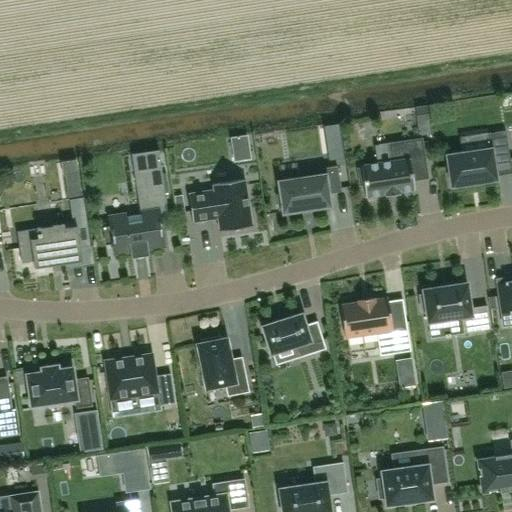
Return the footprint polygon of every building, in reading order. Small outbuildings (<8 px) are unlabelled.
[(510,163),(505,131),(488,134),(490,149),(446,155),(451,187),(496,180),(494,165),(510,163)] [(415,190),(410,161),(424,159),(421,139),(400,142),(403,159),(360,166),(361,168),(357,169),(360,186),(363,185),(365,197),(365,198),(385,195),(385,197),(400,195),(400,192),(415,190)] [(141,153),(148,200),(165,198),(158,151),(141,153)] [(341,191),(337,167),(306,172),(306,178),(278,182),(280,195),(276,195),(278,211),(282,210),(283,213),(301,211),(312,209),(330,206),(328,193),(341,191)] [(251,227),(244,179),(213,184),(214,191),(188,194),(192,222),(218,218),(220,232),(251,227)] [(30,246),(18,248),(20,263),(32,261),(33,268),(66,263),(81,261),(80,249),(90,248),(82,197),(68,199),(69,210),(72,227),(64,228),(63,224),(36,228),(37,238),(29,239),(30,246)] [(130,250),(131,258),(148,255),(147,248),(163,245),(158,212),(109,219),(111,228),(104,229),(106,245),(113,244),(114,253),(130,250)] [(424,294),(419,295),(421,311),(426,311),(428,322),(430,339),(445,336),(445,337),(450,337),(450,336),(490,330),(486,306),(470,308),(466,284),(450,286),(441,287),(441,288),(423,290),(424,294)] [(511,293),(499,295),(503,325),(511,324),(511,293)] [(358,303),(340,305),(345,338),(391,331),(394,353),(410,351),(405,321),(391,324),(387,298),(374,300),(374,298),(357,301),(358,303)] [(288,318),(275,322),(263,326),(261,326),(262,329),(262,328),(270,352),(270,353),(270,355),(272,354),(280,351),(295,346),(298,358),(313,353),(325,349),(317,322),(305,326),(302,316),(303,315),(302,313),(300,314),(288,318)] [(249,392),(243,363),(231,366),(226,339),(222,340),(221,336),(201,340),(201,344),(197,345),(206,388),(225,385),(227,397),(249,392)] [(154,376),(151,355),(105,362),(110,399),(157,392),(159,406),(175,404),(170,374),(154,376)] [(42,372),(26,375),(31,406),(47,404),(47,408),(63,406),(63,402),(75,400),(77,408),(92,406),(87,378),(74,380),(72,368),(58,370),(57,366),(41,368),(42,372)] [(6,380),(0,380),(0,435),(19,433),(16,413),(11,410),(6,380)] [(446,438),(445,426),(429,428),(430,440),(446,438)] [(0,453),(21,452),(20,440),(0,441),(0,453)] [(144,448),(120,452),(123,471),(126,491),(150,488),(144,448)] [(386,506),(433,499),(431,484),(447,482),(442,448),(425,450),(426,464),(381,471),(382,479),(377,480),(379,498),(385,497),(386,506)] [(511,455),(478,461),(482,492),(483,492),(500,490),(500,492),(511,490),(511,489),(511,488),(511,487),(511,455)] [(347,492),(343,463),(313,467),(315,484),(280,489),(282,511),(329,511),(327,495),(347,492)] [(228,511),(228,506),(234,505),(234,509),(248,507),(244,479),(212,484),(214,496),(172,503),(170,503),(170,505),(171,505),(171,511),(228,511)] [(40,511),(38,492),(9,497),(11,511),(40,511)] [(141,511),(139,499),(115,502),(116,511),(141,511)]
